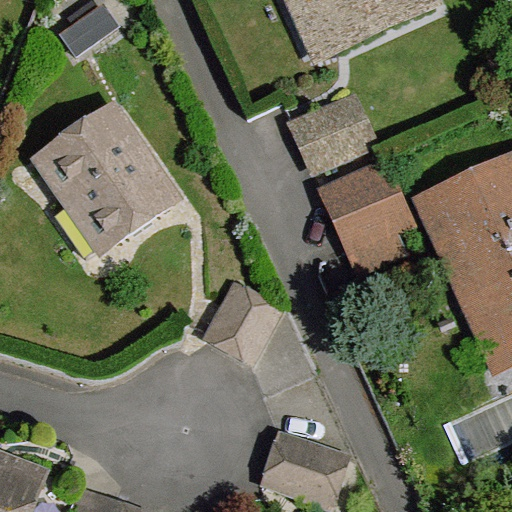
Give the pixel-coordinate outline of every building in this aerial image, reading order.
[(282,0),(318,78),(448,20),(439,0),(282,0)] [(61,32),(78,57),(121,28),(104,3),(61,32)] [(349,98),(290,122),(309,168),(368,144),(349,98)] [(123,113),(35,172),(103,271),(191,212),(123,113)] [(380,164),(321,189),(359,276),(417,251),(380,164)] [(511,379),(511,167),(418,210),(499,385),(511,379)] [(232,285),(204,336),(248,360),(276,310),(232,285)] [(278,443),(262,493),(319,511),(337,511),(353,467),(278,443)] [(41,511),(52,487),(0,466),(0,511),(41,511)] [(126,511),(124,511),(86,496),(79,511),(126,511)]
